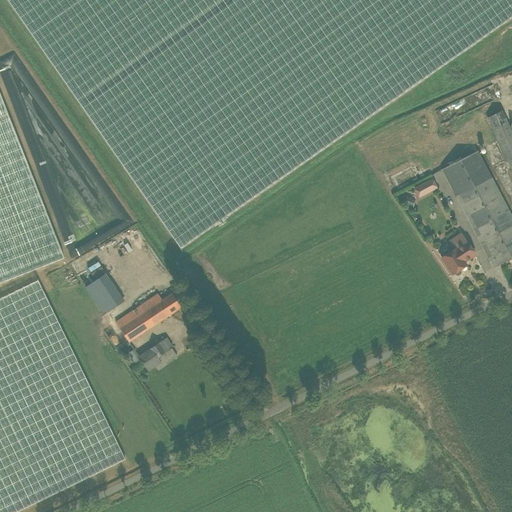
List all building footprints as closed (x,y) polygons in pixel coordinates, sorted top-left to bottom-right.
[(234,0),(398,0),(412,19),(438,0),(6,0),(81,107),(234,0)] [(398,0),(234,0),(81,107),(180,248),(442,62),(412,19),(398,0)] [(0,281),(62,258),(27,167),(0,97),(0,281)] [(511,131),(511,129),(502,111),(487,118),(511,168),(511,131)] [(494,267),(511,257),(511,217),(477,151),(442,169),(494,267)] [(418,198),(437,188),(431,177),(412,187),(418,198)] [(455,249),(441,258),(452,274),(454,273),(455,275),(458,276),(461,274),(461,271),(460,270),(466,265),(464,262),(475,255),(466,241),(455,249)] [(105,274),(101,277),(85,287),(104,314),(124,301),(105,274)] [(38,280),(0,298),(0,511),(14,511),(125,459),(38,280)] [(129,342),(181,307),(172,293),(161,300),(157,294),(116,322),(129,342)] [(153,341),(156,345),(139,356),(149,370),(156,366),(158,369),(177,356),(172,348),(173,347),(166,337),(164,339),(162,336),(153,341)]
